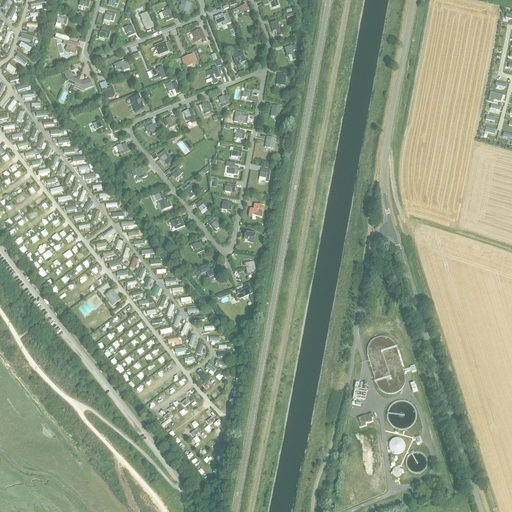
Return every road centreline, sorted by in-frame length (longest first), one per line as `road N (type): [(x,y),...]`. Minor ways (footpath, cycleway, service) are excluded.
road 1 (tertiary): [(234,511),(328,0)]
road 2 (residential): [(187,511),(168,464),(0,249)]
road 3 (unclassified): [(312,511),(351,368),(371,243),(391,229)]
road 4 (unclassified): [(480,511),(391,229)]
road 5 (unclassified): [(391,229),(384,159),(414,0)]
